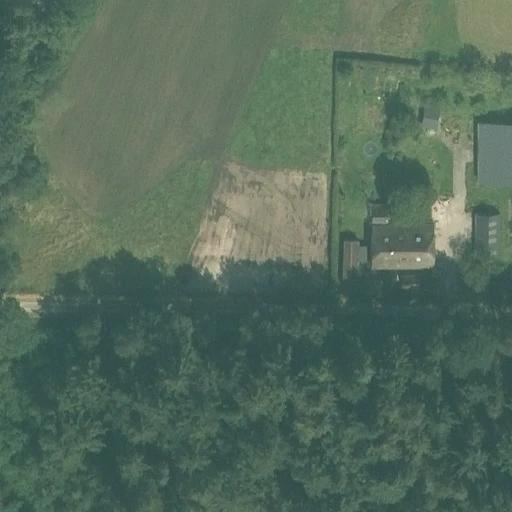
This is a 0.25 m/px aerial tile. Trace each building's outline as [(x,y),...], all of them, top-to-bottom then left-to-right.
[(420,126),(436,129),(440,106),(424,104),(420,126)] [(476,183),(511,182),(511,121),(477,121),(476,183)] [(451,130),(437,129),(436,149),(450,149),(451,130)] [(388,222),(388,205),(372,205),(372,268),(433,267),(433,222),(388,222)] [(474,257),(501,257),(500,214),(474,214),(474,257)] [(401,274),(401,287),(419,287),(419,274),(401,274)]
